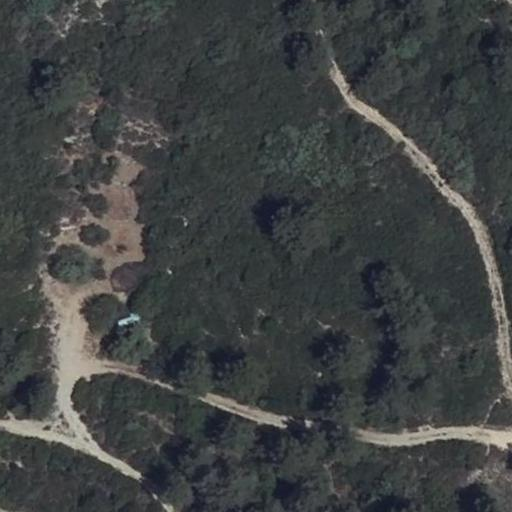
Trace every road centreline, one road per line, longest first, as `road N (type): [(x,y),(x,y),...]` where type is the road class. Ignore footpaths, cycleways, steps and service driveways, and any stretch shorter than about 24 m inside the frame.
road 1 (track): [(58,442),(72,378),(120,368),(271,419),(386,439),(511,432)]
road 2 (track): [(319,0),(334,78),(450,195),(498,267),(511,373)]
road 3 (track): [(172,511),(109,460),(0,421)]
